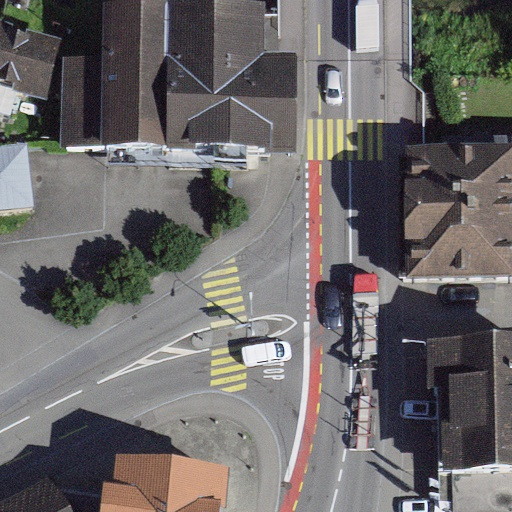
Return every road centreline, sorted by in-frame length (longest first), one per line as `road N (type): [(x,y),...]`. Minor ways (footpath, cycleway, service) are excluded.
road 1 (secondary): [(353,322),(350,0)]
road 2 (tertiary): [(58,404),(231,335),(353,322)]
road 3 (secondary): [(332,511),(351,416),(353,322)]
